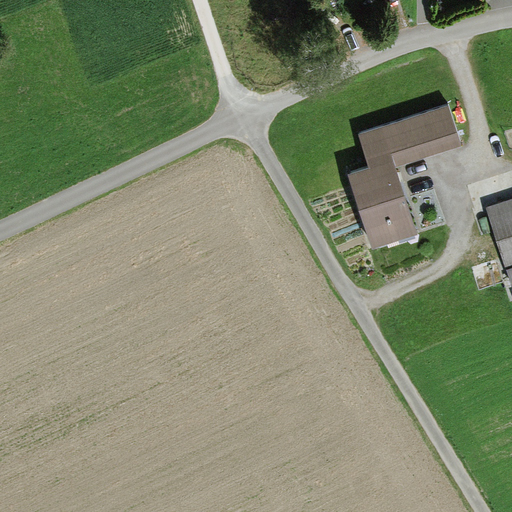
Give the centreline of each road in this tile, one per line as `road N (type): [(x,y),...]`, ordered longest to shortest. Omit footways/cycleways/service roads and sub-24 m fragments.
road 1 (residential): [(511,17),(402,45),(0,236)]
road 2 (track): [(246,115),(482,511)]
road 3 (track): [(246,115),(199,0)]
